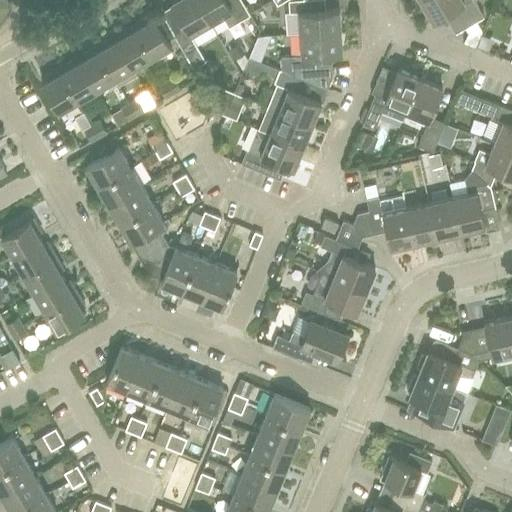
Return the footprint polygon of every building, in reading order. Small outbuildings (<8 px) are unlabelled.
[(190,33),(210,21),(197,0),(174,0),(171,2),(184,25),(172,32),(185,52),(197,45),(190,33)] [(225,0),(197,0),(210,21),(221,14),(228,27),(250,14),(241,0),(226,0),(225,0)] [(298,11),(300,33),(340,30),(339,8),(314,10),(313,0),(288,0),(289,12),(298,11)] [(421,0),(433,20),(454,8),(464,27),(484,16),(474,0),(421,0)] [(147,16),(133,24),(143,40),(152,56),(171,45),(154,16),(149,20),(147,16)] [(143,40),(133,24),(119,32),(121,36),(117,38),(133,67),(152,56),(143,40)] [(342,52),(340,30),(300,33),(301,54),(292,55),(294,74),(302,77),(326,88),(331,75),(330,64),(317,65),(317,53),(342,52)] [(133,67),(117,38),(112,41),(109,38),(96,46),(114,78),(133,67)] [(114,78),(96,46),(82,54),(84,58),(79,60),(86,73),(96,89),(114,78)] [(86,73),(79,60),(74,63),(72,59),(58,68),(77,100),(96,89),(86,73)] [(77,100),(58,68),(45,76),(47,79),(41,83),(58,111),(77,100)] [(296,90),(302,77),(294,74),(279,68),(274,82),(280,84),(271,107),(312,123),(321,101),(296,90)] [(407,110),(420,78),(397,68),(385,97),(375,93),(366,115),(362,123),(374,127),(381,110),(403,119),(407,110)] [(174,75),(166,80),(174,93),(182,88),(174,75)] [(442,87),(420,78),(407,110),(428,119),(418,145),(433,151),(444,121),(430,116),(442,87)] [(174,93),(166,80),(159,84),(166,97),(174,93)] [(223,87),(213,110),(225,114),(234,92),(223,87)] [(137,98),(129,102),(136,115),(144,110),(137,98)] [(511,109),(483,98),(478,110),(493,116),(484,138),(511,149),(511,109)] [(136,115),(129,102),(121,107),(128,119),(136,115)] [(303,145),(312,123),(271,107),(268,114),(262,129),(303,145)] [(100,119),(91,124),(98,137),(107,132),(100,119)] [(98,137),(91,124),(84,128),(91,141),(98,137)] [(293,169),(303,145),(262,129),(261,129),(258,128),(249,150),(246,149),(241,162),(263,172),(269,159),(293,169)] [(380,135),(367,137),(369,152),(382,150),(380,135)] [(156,152),(169,144),(164,136),(152,143),(156,152)] [(511,175),(511,149),(484,138),(483,138),(494,142),(490,153),(479,148),(474,159),(475,160),(471,169),(490,186),(497,169),(511,175)] [(160,157),(172,150),(169,144),(156,152),(160,157)] [(86,165),(98,186),(131,166),(119,146),(86,165)] [(143,187),(131,166),(98,186),(110,206),(143,187)] [(211,167),(196,180),(206,192),(221,180),(211,167)] [(491,186),(490,186),(471,169),(467,179),(470,192),(452,196),(461,231),(485,225),(481,210),(495,207),(491,186)] [(177,188),(190,180),(186,173),(173,181),(177,188)] [(181,195),(194,188),(190,180),(177,188),(181,195)] [(155,208),(143,187),(110,206),(122,227),(155,208)] [(414,241),(406,206),(382,212),(378,195),(366,198),(369,210),(375,233),(386,230),(390,247),(414,241)] [(461,231),(452,196),(429,201),(437,236),(461,231)] [(437,236),(429,201),(406,206),(414,241),(437,236)] [(167,228),(155,208),(122,227),(134,248),(161,232),(167,228)] [(375,233),(369,210),(357,212),(353,223),(362,236),(375,233)] [(207,227),(212,214),(205,211),(200,224),(207,227)] [(215,230),(220,217),(212,214),(207,227),(215,230)] [(334,231),(338,222),(325,216),(321,226),(334,231)] [(0,236),(1,236),(12,255),(41,238),(38,233),(41,231),(33,217),(8,231),(4,224),(0,225),(0,236)] [(362,236),(353,223),(343,219),(335,238),(350,245),(358,247),(362,236)] [(249,245),(257,248),(263,234),(255,231),(249,245)] [(156,275),(169,244),(168,243),(161,232),(134,248),(149,273),(156,275)] [(350,245),(335,238),(324,234),(320,245),(332,250),(328,261),(338,264),(333,276),(366,289),(375,267),(346,255),(350,245)] [(23,273),(55,255),(47,241),(43,243),(41,238),(12,255),(23,273)] [(176,288),(191,253),(169,244),(156,275),(163,278),(160,282),(176,288)] [(199,297),(214,262),(191,253),(176,288),(199,297)] [(63,269),(55,255),(23,273),(34,292),(62,276),(60,271),(63,269)] [(237,271),(214,262),(199,297),(222,307),(237,271)] [(45,311),(77,292),(69,278),(65,280),(62,276),(34,292),(45,311)] [(357,312),(366,289),(333,276),(324,298),(306,290),(301,301),(323,311),(328,300),(357,312)] [(85,306),(77,292),(45,311),(56,330),(84,313),(81,308),(85,306)] [(296,323),(298,307),(285,306),(283,321),(296,323)] [(23,323),(22,321),(19,316),(6,323),(10,331),(23,323)] [(511,351),(511,335),(508,316),(483,322),(484,325),(473,328),(478,351),(489,349),(491,357),(511,351)] [(347,334),(315,321),(311,319),(304,335),(292,331),(289,339),(277,334),(272,346),(299,357),(303,345),(337,359),(347,334)] [(478,351),(473,328),(461,331),(462,335),(457,347),(472,353),(478,351)] [(127,389),(141,354),(121,346),(107,381),(127,389)] [(478,360),(472,353),(457,347),(452,360),(428,350),(426,353),(422,354),(417,365),(420,369),(419,372),(452,386),(456,375),(471,377),(478,360)] [(147,398),(162,362),(141,354),(127,389),(147,398)] [(168,406),(182,370),(162,362),(147,398),(168,406)] [(188,414),(202,379),(182,370),(168,406),(188,414)] [(410,395),(417,397),(412,410),(451,426),(465,391),(452,386),(419,372),(417,376),(413,377),(408,389),(410,393),(410,395)] [(223,387),(202,379),(188,414),(208,423),(223,387)] [(240,379),(231,399),(244,405),(253,384),(240,379)] [(97,404),(104,399),(97,387),(89,391),(97,404)] [(274,393),(266,413),(301,428),(310,408),(274,393)] [(241,413),(244,405),(231,399),(223,420),(230,423),(235,410),(241,413)] [(293,448),(301,428),(266,413),(257,433),(293,448)] [(134,433),(139,419),(131,416),(126,430),(134,433)] [(147,423),(139,419),(134,433),(142,436),(147,423)] [(48,443),(60,436),(55,427),(34,440),(38,448),(47,442),(48,443)] [(174,449),(179,436),(171,432),(166,446),(174,449)] [(218,432),(215,440),(228,445),(231,438),(218,432)] [(285,468),(293,448),(257,433),(249,454),(285,468)] [(0,443),(0,471),(24,457),(12,436),(0,443)] [(51,450),(64,443),(60,436),(48,443),(51,450)] [(186,439),(179,436),(174,449),(181,452),(186,439)] [(225,453),(228,445),(215,440),(211,447),(225,453)] [(424,493),(413,489),(421,468),(427,471),(432,460),(410,451),(405,462),(389,455),(382,470),(387,472),(384,480),(396,485),(391,495),(419,507),(431,511),(439,511),(443,503),(433,499),(432,503),(422,499),(424,493)] [(276,489),(285,468),(249,454),(241,474),(276,489)] [(0,491),(2,495),(35,476),(24,457),(0,471),(0,491)] [(81,472),(77,465),(64,472),(69,479),(81,472)] [(73,487),(85,479),(86,479),(81,472),(69,479),(73,487)] [(215,478),(202,472),(198,480),(212,485),(215,478)] [(268,509),(276,489),(241,474),(233,494),(268,509)] [(11,511),(18,511),(47,495),(35,476),(2,495),(11,511)] [(209,493),(212,485),(198,480),(195,487),(209,493)] [(266,511),(268,509),(233,494),(225,511),(266,511)] [(56,511),(47,495),(18,511),(56,511)] [(416,511),(419,507),(430,511),(431,511),(419,507),(391,495),(387,506),(375,501),(372,509),(367,507),(365,511),(416,511)] [(99,511),(103,503),(98,501),(95,500),(90,511),(99,511)] [(108,511),(111,506),(103,503),(99,511),(108,511)]
